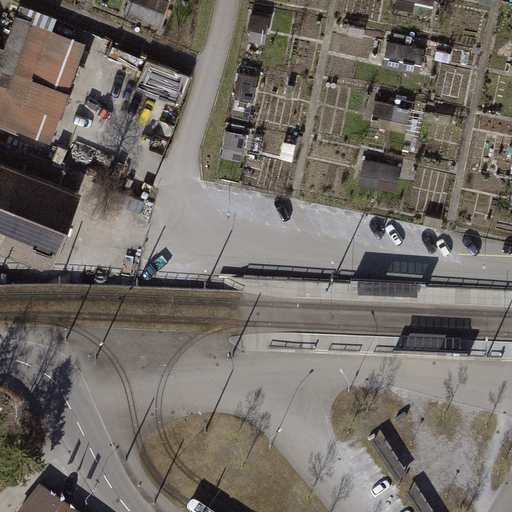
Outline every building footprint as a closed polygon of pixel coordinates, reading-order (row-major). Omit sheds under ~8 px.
[(130,0),(127,9),(161,23),(170,0),(130,0)] [(435,10),(436,0),(399,0),(399,5),(435,10)] [(3,127),(48,143),(84,44),(39,28),(3,127)] [(388,63),(410,67),(415,44),(393,40),(388,63)] [(184,96),(193,73),(152,57),(143,80),(184,96)] [(367,155),(361,180),(397,189),(403,163),(367,155)] [(0,251),(55,271),(85,191),(0,159),(0,251)] [(384,443),(374,449),(400,488),(410,482),(384,443)] [(429,511),(418,495),(409,501),(416,511),(429,511)]
